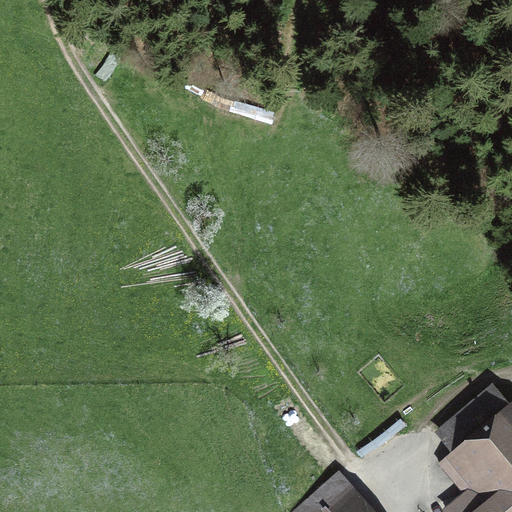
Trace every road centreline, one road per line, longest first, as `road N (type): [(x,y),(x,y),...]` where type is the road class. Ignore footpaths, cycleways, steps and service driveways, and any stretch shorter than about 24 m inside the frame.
road 1 (track): [(49,0),(73,61),(361,470)]
road 2 (track): [(511,373),(479,374),(457,388),(361,470)]
